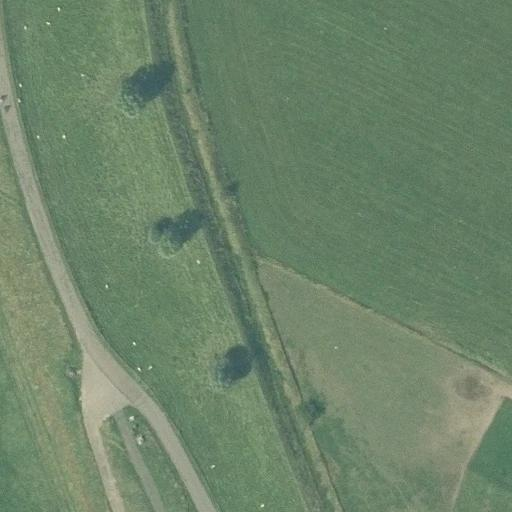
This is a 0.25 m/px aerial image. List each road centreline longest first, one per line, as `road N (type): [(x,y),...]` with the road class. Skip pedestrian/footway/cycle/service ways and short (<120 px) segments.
road 1 (unclassified): [(90,347),(18,171),(0,89)]
road 2 (unclassified): [(90,347),(147,408),(205,511)]
